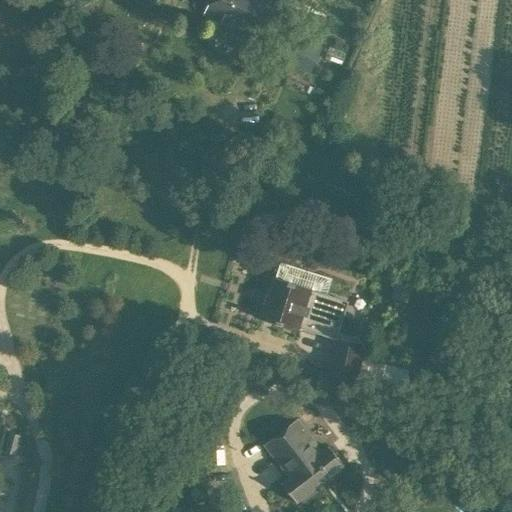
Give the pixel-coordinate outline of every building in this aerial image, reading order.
[(209,0),(203,16),(251,38),(268,0),(209,0)] [(278,0),(302,11),(307,0),(278,0)] [(304,40),(292,67),(309,75),(322,48),(304,40)] [(313,333),(338,339),(348,300),(328,294),(333,279),(282,264),(277,279),(272,277),(259,319),(299,332),(300,329),(313,333)] [(397,283),(392,299),(408,303),(412,288),(397,283)] [(327,377),(403,395),(409,372),(362,361),(365,349),(334,342),(327,377)] [(404,401),(401,414),(412,417),(416,404),(404,401)] [(289,477),(281,484),(296,503),(344,466),(329,447),(322,452),(297,420),(264,445),(289,477)] [(10,433),(5,452),(16,455),(22,457),(25,445),(19,444),(21,436),(10,433)]
